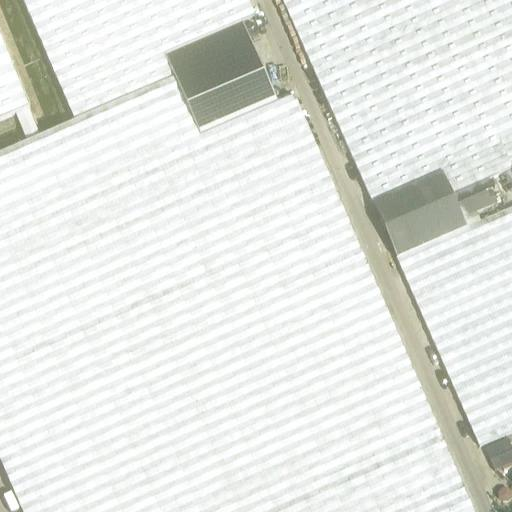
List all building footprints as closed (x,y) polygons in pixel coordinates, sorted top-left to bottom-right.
[(241,23),(254,18),(246,0),(21,0),(75,125),(40,140),(27,145),(0,157),(0,453),(24,511),(467,511),(329,195),(331,194),(289,101),(278,106),(200,138),(164,57),(241,23)] [(396,261),(478,448),(511,433),(511,0),(279,0),(372,206),(442,175),(452,198),(487,182),(511,172),(511,210),(481,224),(396,261)] [(278,106),(260,65),(241,23),(164,57),(200,138),(278,106)] [(0,122),(16,116),(27,145),(40,140),(29,111),(30,111),(13,68),(0,36),(0,122)] [(442,175),(372,206),(396,261),(481,224),(476,215),(496,206),(487,182),(452,198),(442,175)] [(511,465),(511,449),(508,440),(484,450),(494,473),(511,465)] [(502,490),(498,494),(498,500),(502,504),(508,504),(511,500),(511,494),(508,490),(502,490)]
